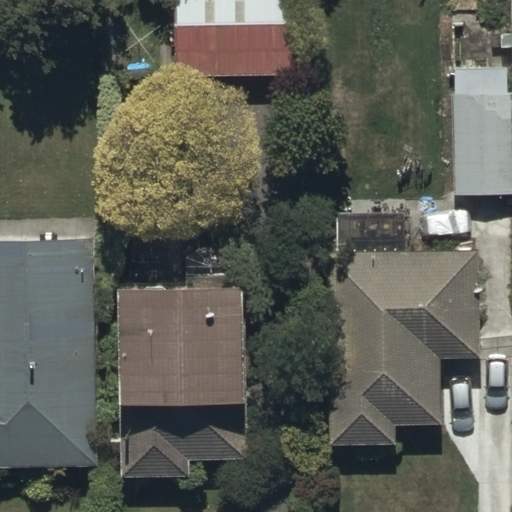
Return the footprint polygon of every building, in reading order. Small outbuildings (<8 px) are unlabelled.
[(295,0),(172,0),(175,77),(298,72),(295,0)] [(509,60),(453,61),(456,198),(511,197),(511,122),(510,91),(509,60)] [(348,250),(317,251),(323,440),(395,438),(394,423),(440,421),(438,359),(480,358),(476,248),(405,251),(404,211),(347,213),(348,250)] [(0,465),(95,464),(91,237),(27,238),(27,254),(0,254),(0,465)] [(187,284),(115,286),(118,478),(188,477),(188,454),(245,453),(243,274),(186,275),(187,284)]
